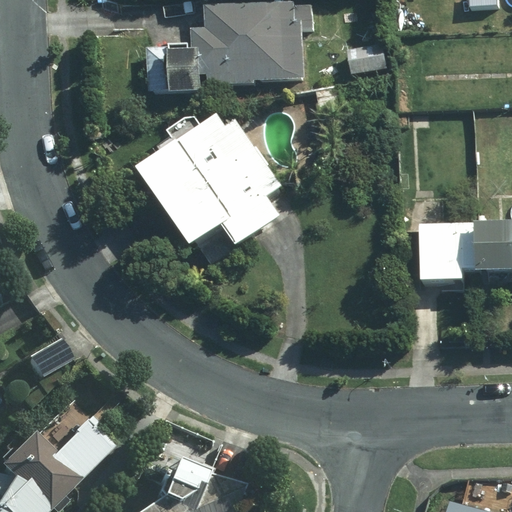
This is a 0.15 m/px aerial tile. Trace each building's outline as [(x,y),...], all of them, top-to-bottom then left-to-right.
[(295,10),(206,16),(207,38),(193,39),(194,62),(167,64),(170,105),(201,103),(200,94),(308,87),(305,36),(315,36),(314,12),(295,13),(295,10)] [(385,50),(347,55),(350,79),(388,75),(385,50)] [(343,96),(318,97),(319,114),(344,114),(343,96)] [(135,189),(192,268),(224,245),(238,264),(282,233),(268,213),(285,201),(238,135),(227,142),(218,130),(135,189)] [(487,235),(420,236),(421,294),(465,293),(464,282),(476,281),(476,288),(511,287),(511,236),(487,237),(487,235)] [(64,342),(25,366),(39,388),(77,364),(64,342)] [(0,511),(51,511),(110,455),(83,427),(48,461),(27,440),(0,466),(0,511)] [(170,464),(170,465),(163,462),(156,480),(163,483),(152,510),(147,511),(216,511),(214,507),(241,494),(242,491),(170,464)]
